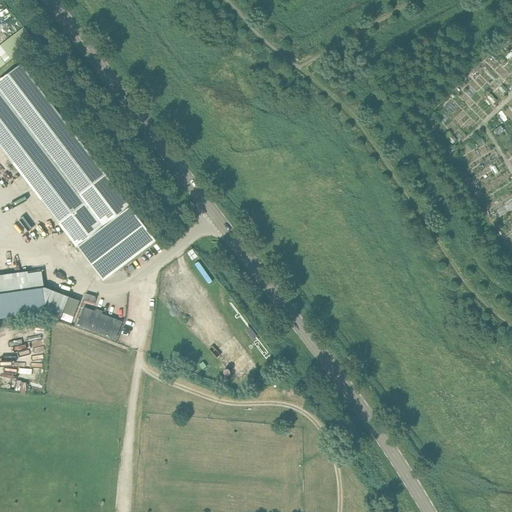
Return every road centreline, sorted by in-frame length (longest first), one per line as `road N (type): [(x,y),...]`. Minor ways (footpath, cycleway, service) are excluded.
road 1 (secondary): [(429,511),(374,425),(48,0)]
road 2 (unknown): [(213,215),(151,266),(125,511)]
